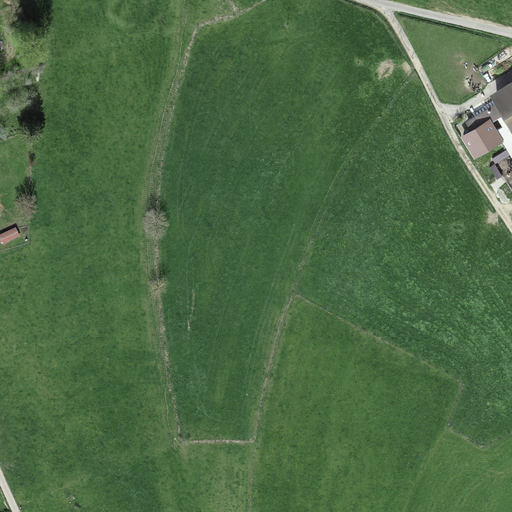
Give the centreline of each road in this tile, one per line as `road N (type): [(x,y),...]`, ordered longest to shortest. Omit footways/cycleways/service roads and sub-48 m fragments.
road 1 (track): [(384,4),(511,231)]
road 2 (unclassified): [(369,0),(511,35)]
